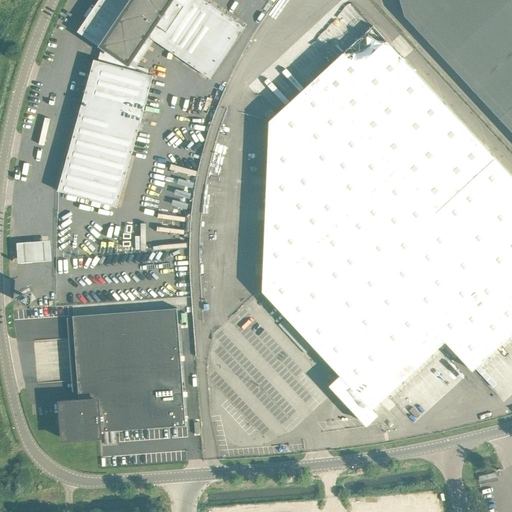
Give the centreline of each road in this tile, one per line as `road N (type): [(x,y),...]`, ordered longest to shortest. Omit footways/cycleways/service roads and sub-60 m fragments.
road 1 (unclassified): [(511,427),(338,463),(89,482),(59,473),(32,448),(0,330)]
road 2 (unknown): [(213,473),(194,249),(204,147),(254,38),(285,0)]
road 3 (unknown): [(250,308),(364,436),(511,402)]
road 4 (unknown): [(359,0),(511,171)]
road 5 (unclassified): [(0,184),(13,111),(53,0)]
road 6 (unknown): [(511,141),(392,0)]
road 7 (unknown): [(244,0),(250,14),(240,43),(214,76),(177,86)]
